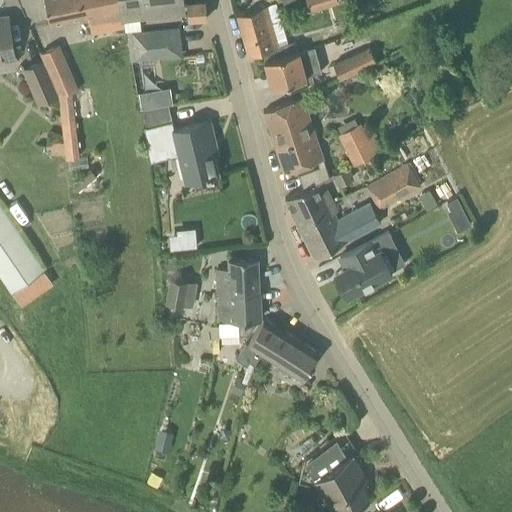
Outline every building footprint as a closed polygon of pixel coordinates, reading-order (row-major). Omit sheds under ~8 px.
[(126,29),(122,3),(121,0),(45,0),(51,23),(88,17),(91,34),(126,29)] [(121,0),(122,3),(126,29),(140,27),(137,17),(182,11),(181,0),(121,0)] [(189,20),(208,18),(206,1),(187,3),(189,20)] [(274,45),(264,7),(238,15),(249,55),(262,51),(264,59),(283,54),(299,49),(296,39),(274,45)] [(0,58),(2,59),(1,56),(14,53),(8,15),(0,16),(0,58)] [(66,157),(79,155),(72,90),(77,89),(58,44),(42,52),(59,90),(64,134),(66,157)] [(283,83),(285,93),(307,82),(305,75),(320,71),(312,46),(299,50),(299,49),(283,54),(264,59),(272,86),(283,83)] [(341,79),(377,62),(370,46),(333,63),(341,79)] [(39,103),(57,95),(42,60),(24,68),(39,103)] [(170,87),(139,92),(141,108),(143,108),(168,104),(172,103),(170,87)] [(274,141),(314,127),(304,97),(264,111),(274,141)] [(146,127),(172,120),(168,104),(143,108),(146,127)] [(358,124),(354,117),(337,127),(340,133),(338,134),(354,164),(384,148),(376,132),(368,136),(361,122),(358,124)] [(212,176),(212,175),(218,173),(211,145),(215,144),(210,121),(172,129),(184,182),(207,176),(208,177),(212,176)] [(284,171),(324,157),(314,127),(274,141),(284,171)] [(380,209),(421,185),(407,162),(367,185),(380,209)] [(317,182),(329,176),(325,164),(299,173),(304,188),(317,182)] [(349,167),(333,175),(335,178),(339,186),(354,178),(349,167)] [(314,199),(323,195),(317,182),(304,188),(285,198),(296,220),(310,213),(306,205),(315,201),(314,199)] [(330,203),(326,194),(323,195),(314,199),(315,201),(306,205),(310,213),(296,220),(314,257),(380,223),(370,203),(356,210),(355,209),(338,218),(335,212),(339,210),(334,201),(330,203)] [(457,195),(447,201),(451,209),(461,203),(457,195)] [(13,292),(44,270),(46,269),(0,202),(0,275),(11,292),(13,292)] [(196,234),(177,235),(179,250),(198,249),(196,234)] [(340,256),(346,267),(335,272),(349,298),(385,279),(385,278),(393,274),(380,249),(378,250),(372,239),(340,256)] [(229,307),(228,294),(259,292),(257,258),(228,259),(228,267),(216,268),(218,302),(217,302),(217,308),(229,307)] [(44,270),(13,292),(22,305),(54,283),(44,270)] [(187,280),(171,277),(167,300),(183,304),(187,280)] [(259,318),(260,317),(259,292),(228,294),(229,307),(217,308),(218,321),(219,321),(220,335),(240,335),(240,334),(250,334),(259,318)] [(254,363),(261,352),(303,378),(320,352),(266,318),(263,318),(247,343),(244,341),(236,356),(246,363),(248,359),(254,363)] [(236,374),(229,390),(240,394),(247,379),(236,374)] [(362,482),(368,479),(340,434),(305,459),(299,481),(310,484),(316,481),(335,511),(342,511),(370,495),(362,482)]
